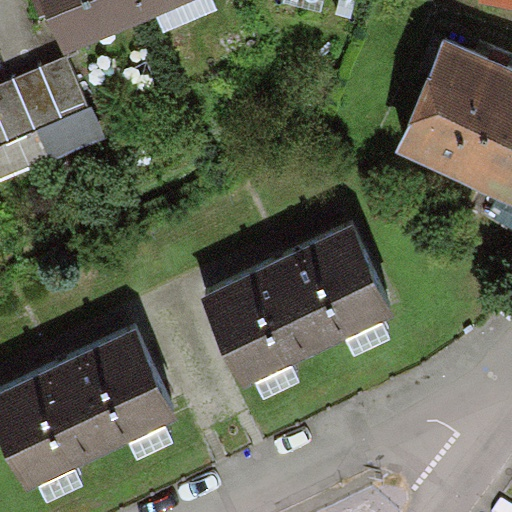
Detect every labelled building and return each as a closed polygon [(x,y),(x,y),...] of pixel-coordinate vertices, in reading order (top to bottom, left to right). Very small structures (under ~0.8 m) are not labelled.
[(41,0),(58,41),(152,3),(158,20),(207,0),(41,0)] [(511,50),(435,19),(388,133),(511,183),(511,50)] [(0,179),(99,134),(63,54),(0,82),(0,179)] [(352,215),(202,284),(242,371),(392,302),(352,215)] [(134,315),(0,382),(0,415),(32,479),(179,405),(134,315)]
